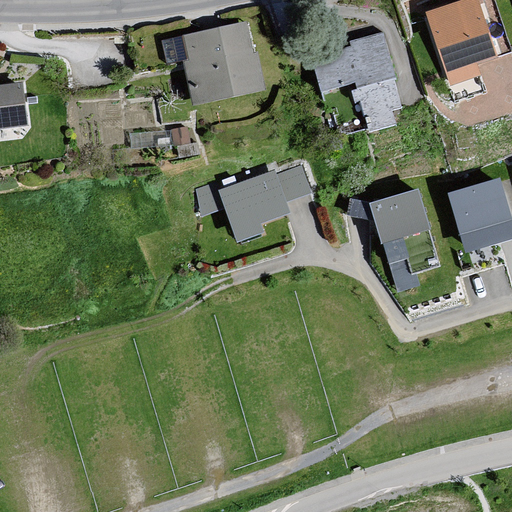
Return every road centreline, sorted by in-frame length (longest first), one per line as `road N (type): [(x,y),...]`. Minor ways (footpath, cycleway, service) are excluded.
road 1 (residential): [(304,511),(511,452)]
road 2 (tertiary): [(0,9),(177,0)]
